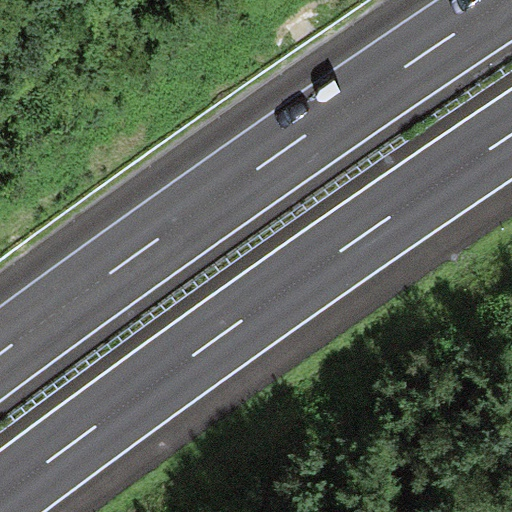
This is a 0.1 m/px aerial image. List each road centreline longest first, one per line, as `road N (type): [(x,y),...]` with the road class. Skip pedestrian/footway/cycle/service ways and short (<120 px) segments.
road 1 (motorway): [(0,498),(511,134)]
road 2 (motorway): [(506,0),(0,353)]
